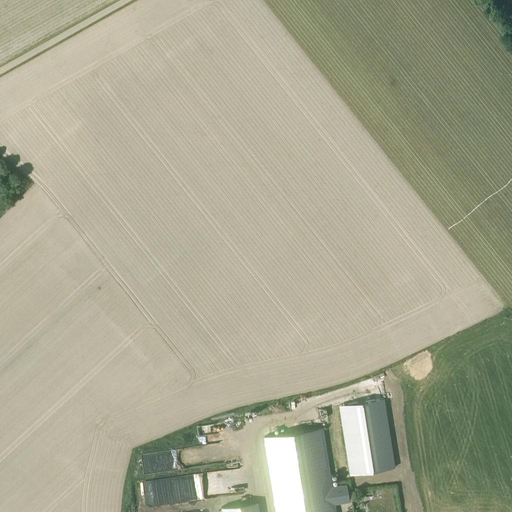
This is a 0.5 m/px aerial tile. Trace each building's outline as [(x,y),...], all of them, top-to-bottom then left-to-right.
[(511,0),(499,0),(510,12),(511,14),(511,0)] [(378,397),(334,404),(345,474),(389,467),(378,397)] [(331,486),(322,427),(264,436),(276,511),(335,511),(334,503),(349,501),(347,484),(331,486)] [(236,469),(185,474),(186,490),(184,490),(185,499),(238,494),(236,469)] [(147,496),(147,505),(179,503),(179,494),(147,496)] [(230,497),(220,498),(220,504),(237,502),(236,495),(230,496),(230,497)] [(222,511),(259,511),(257,501),(221,507),(222,511)]
